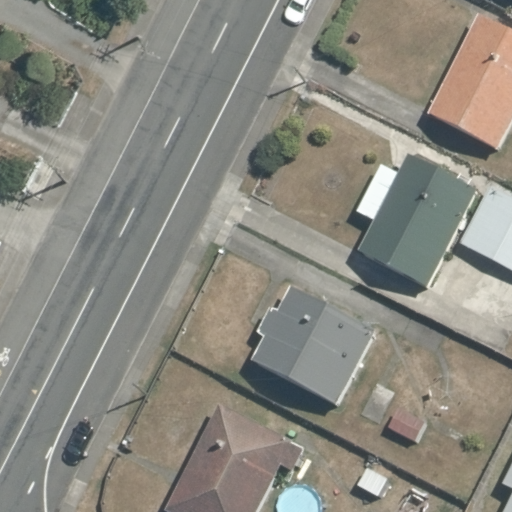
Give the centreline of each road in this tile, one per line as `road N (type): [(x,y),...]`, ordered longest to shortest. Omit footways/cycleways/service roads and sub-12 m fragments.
road 1 (unclassified): [(240,0),(109,261)]
road 2 (unclassified): [(109,261),(0,475)]
road 3 (residential): [(109,261),(0,208)]
